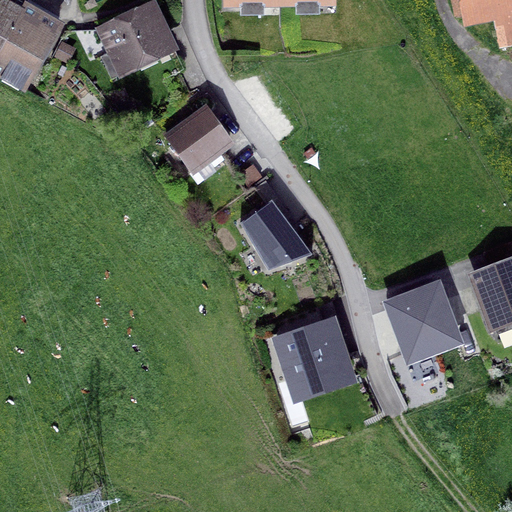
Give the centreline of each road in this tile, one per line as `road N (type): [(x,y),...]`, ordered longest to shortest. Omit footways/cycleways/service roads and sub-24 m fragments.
road 1 (residential): [(199,0),(200,32),(329,226),(394,410)]
road 2 (track): [(394,410),(481,511)]
